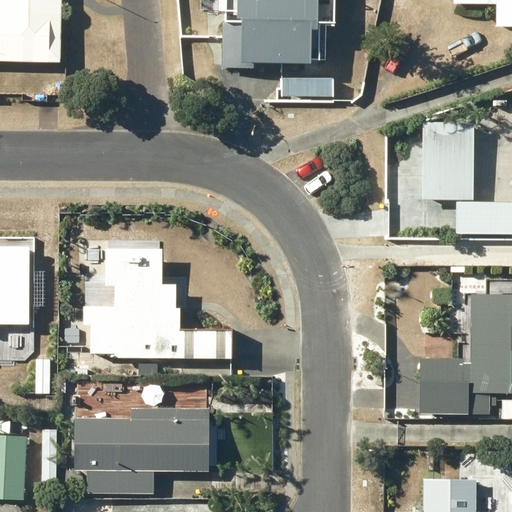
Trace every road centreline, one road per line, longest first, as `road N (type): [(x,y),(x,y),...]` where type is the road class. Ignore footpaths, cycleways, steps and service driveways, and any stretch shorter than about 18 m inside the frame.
road 1 (residential): [(157,141),(233,164),(286,205),(314,247),(326,311),(313,511)]
road 2 (residential): [(0,134),(157,141)]
road 3 (residential): [(151,0),(157,141)]
